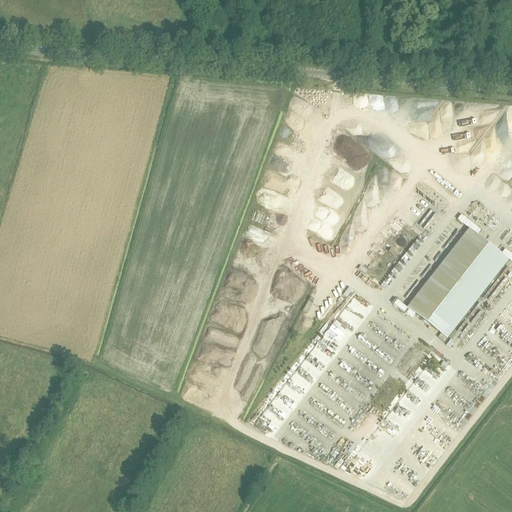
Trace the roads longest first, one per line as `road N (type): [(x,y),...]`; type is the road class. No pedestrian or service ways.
road 1 (tertiary): [(511,89),(0,46)]
road 2 (unknown): [(278,446),(237,425),(225,398),(289,233)]
road 3 (unknown): [(459,354),(362,481),(278,446)]
road 4 (unknown): [(433,154),(360,110),(336,114),(315,149),(289,233)]
road 5 (unknown): [(278,446),(381,300)]
road 6 (unknown): [(335,267),(433,154)]
road 7 (unknown): [(381,300),(478,190)]
